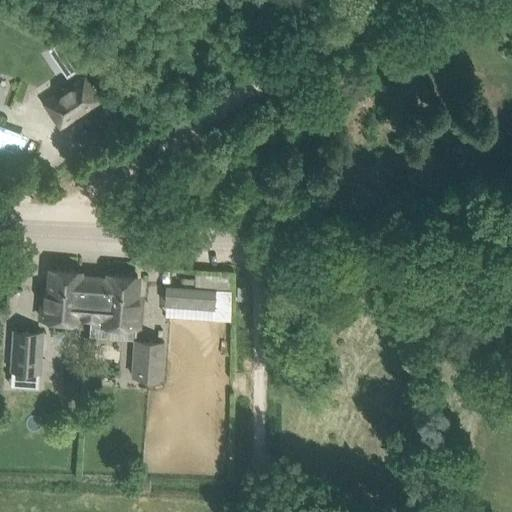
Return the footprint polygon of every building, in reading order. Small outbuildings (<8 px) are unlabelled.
[(427,89),(465,74),(449,37),(412,52),(427,89)] [(54,44),(49,47),(67,74),(81,65),(88,60),(89,59),(83,50),(77,54),(75,56),(72,52),(63,38),(54,44)] [(84,78),(46,104),(48,106),(60,124),(61,125),(99,99),(84,78)] [(5,127),(0,144),(22,150),(27,133),(5,127)] [(80,322),(80,318),(90,319),(94,277),(80,275),(80,269),(51,267),(49,291),(44,291),(41,318),(80,322)] [(100,320),(100,322),(139,325),(141,299),(136,299),(138,274),(108,272),(108,278),(94,277),(90,319),(100,320)] [(214,288),(167,286),(166,303),(213,307),(214,288)] [(12,369),(40,371),(42,331),(14,329),(12,369)] [(161,377),(164,341),(136,339),(133,375),(161,377)]
